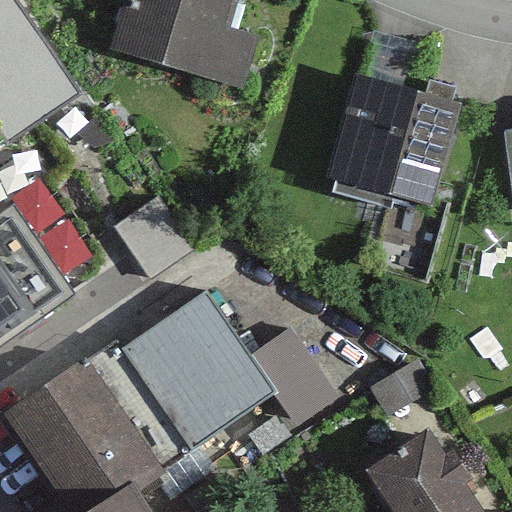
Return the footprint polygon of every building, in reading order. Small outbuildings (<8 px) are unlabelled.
[(235,0),(116,0),(102,50),(246,92),(261,42),(226,32),(235,0)] [(459,107),(356,79),(326,188),(429,216),(459,107)] [(0,120),(0,148),(13,139),(0,120)] [(116,224),(152,277),(193,249),(157,196),(116,224)] [(14,203),(0,212),(0,342),(75,290),(14,203)] [(199,293),(9,425),(72,510),(69,511),(146,511),(138,499),(282,396),(295,426),(349,395),(301,331),(253,361),(199,293)] [(472,511),(429,438),(365,475),(387,511),(472,511)]
